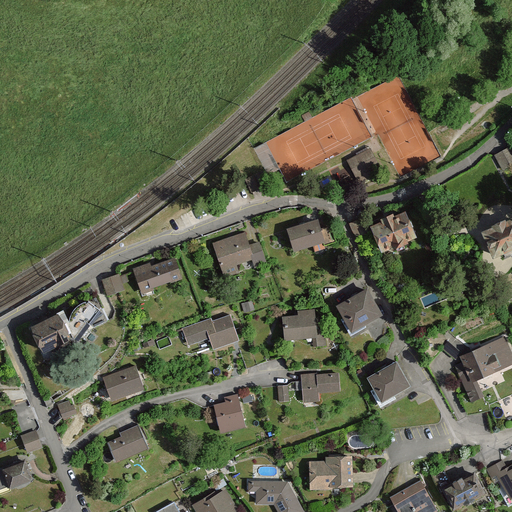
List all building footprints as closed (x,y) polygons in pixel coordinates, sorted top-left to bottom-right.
[(350,156),(361,184),(383,175),(372,147),(350,156)] [(495,153),(500,166),(511,161),(511,153),(509,147),(495,153)] [(369,225),(380,252),(416,238),(404,211),(369,225)] [(511,216),(482,230),(494,259),(511,251),(511,216)] [(316,217),(285,227),(293,252),(324,242),(316,217)] [(243,230),(211,242),(223,277),(265,262),(257,239),(248,242),(243,230)] [(173,258),(133,271),(140,293),(180,280),(173,258)] [(118,275),(100,279),(104,295),(122,290),(118,275)] [(365,288),(335,305),(350,333),(381,316),(365,288)] [(70,313),(67,320),(76,342),(99,311),(86,302),(82,302),(76,307),(70,313)] [(313,306),(280,310),(283,340),(308,337),(310,348),(326,346),(324,328),(315,329),(313,306)] [(55,310),(26,324),(40,356),(70,342),(55,310)] [(210,317),(180,328),(187,346),(208,339),(212,350),(238,341),(228,315),(212,321),(210,317)] [(459,353),(470,383),(511,366),(511,357),(504,336),(459,353)] [(439,348),(452,360),(462,349),(449,337),(439,348)] [(367,378),(380,402),(409,385),(395,362),(367,378)] [(133,365),(101,376),(109,399),(141,388),(133,365)] [(301,390),(301,404),(319,404),(318,391),(339,391),(338,371),(299,372),(299,381),(274,382),(275,402),(287,401),(287,391),(301,390)] [(212,404),(219,432),(243,425),(234,393),(222,396),(223,401),(212,404)] [(72,398),(59,402),(64,416),(77,411),(72,398)] [(104,438),(114,460),(147,446),(137,423),(104,438)] [(36,429),(18,435),(24,453),(42,446),(36,429)] [(308,461),(308,487),(350,486),(350,453),(324,453),(324,461),(308,461)] [(22,458),(0,466),(0,491),(31,480),(22,458)] [(502,459),(487,469),(508,505),(511,502),(511,468),(509,470),(502,459)] [(475,473),(441,488),(451,511),(485,495),(475,473)] [(302,511),(288,478),(253,479),(254,503),(272,502),(277,511),(302,511)] [(436,511),(421,481),(389,496),(397,511),(436,511)] [(239,511),(222,486),(192,506),(196,511),(239,511)] [(179,511),(173,500),(154,511),(179,511)]
